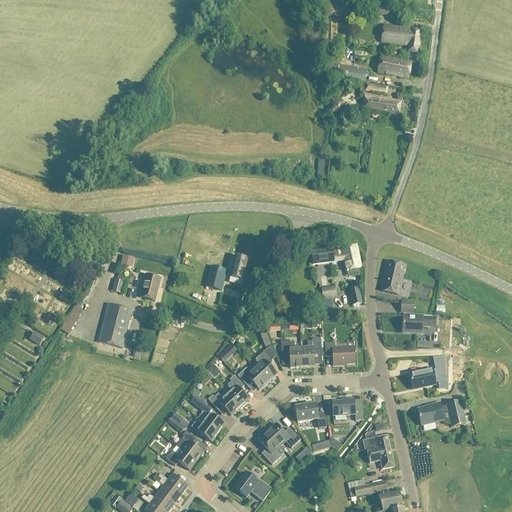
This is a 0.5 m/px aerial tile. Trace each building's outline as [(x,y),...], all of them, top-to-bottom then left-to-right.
[(335,0),(336,9),(348,8),(347,0),(335,0)] [(390,9),(376,7),(375,16),(382,17),(383,16),(389,17),(390,9)] [(408,59),(409,52),(416,53),(420,31),(383,26),(381,42),(409,46),(408,51),(406,51),(404,58),(408,59)] [(404,58),(404,61),(380,56),(377,72),(408,79),(411,63),(408,62),(408,59),(404,58)] [(338,66),(328,65),(327,77),(336,78),(338,66)] [(351,69),(349,80),(367,83),(368,71),(351,69)] [(374,85),(364,84),(362,84),(360,91),(365,91),(364,92),(380,94),(381,86),(374,85)] [(365,96),(363,109),(389,113),(389,115),(398,116),(401,101),(365,96)] [(343,103),(333,102),(332,112),(342,113),(343,103)] [(356,246),(341,249),(341,247),(334,249),(336,256),(333,256),(332,248),(311,251),(313,264),(334,261),(333,261),(339,261),(343,260),(345,271),(361,268),(356,246)] [(229,278),(242,281),(247,259),(234,256),(229,278)] [(404,266),(387,262),(380,291),(398,295),(404,266)] [(226,271),(209,267),(204,287),(221,291),(226,271)] [(117,287),(125,288),(126,275),(118,275),(117,287)] [(139,297),(154,301),(160,279),(145,275),(139,297)] [(359,288),(348,290),(351,306),(362,304),(359,288)] [(330,299),(319,302),(322,318),(334,316),(330,299)] [(72,329),(86,306),(79,301),(64,324),(72,329)] [(401,312),(412,313),(413,302),(401,302),(401,312)] [(108,304),(98,343),(121,349),(131,310),(108,304)] [(403,316),(402,333),(421,334),(422,327),(435,328),(436,318),(403,316)] [(162,328),(155,343),(171,351),(179,337),(162,328)] [(44,338),(33,332),(28,340),(39,346),(44,338)] [(300,348),(301,368),(307,368),(313,368),(313,354),(319,353),(318,339),(312,339),(312,342),(306,342),(307,348),(300,348)] [(145,351),(146,340),(138,340),(138,345),(131,345),(130,351),(145,351)] [(276,341),(270,343),(273,354),(280,352),(276,341)] [(301,368),(300,348),(294,349),(293,343),(288,343),(288,341),(280,341),(281,356),(289,355),(289,369),(295,369),(301,368)] [(155,343),(142,367),(159,375),(171,351),(155,343)] [(355,364),(354,347),(334,349),(334,343),(324,344),(325,358),(332,357),(333,367),(342,366),(342,365),(355,364)] [(256,361),(251,366),(267,383),(276,375),(267,365),(271,361),(263,352),(255,360),(256,361)] [(433,362),(434,370),(449,367),(447,359),(433,362)] [(245,369),(241,372),(237,376),(245,385),(249,381),(258,391),(267,383),(251,366),(247,370),(245,369)] [(345,379),(353,377),(350,366),(342,368),(345,379)] [(438,379),(435,379),(433,369),(409,374),(412,389),(439,384),(438,379)] [(227,386),(228,387),(224,391),(239,408),(248,400),(239,391),(244,387),(234,376),(229,380),(231,382),(227,386)] [(202,391),(204,388),(195,383),(189,395),(204,403),(209,395),(202,391)] [(66,389),(60,398),(76,408),(82,399),(66,389)] [(208,400),(217,410),(221,407),(228,413),(231,417),(239,408),(224,391),(223,392),(224,392),(220,396),(218,394),(213,398),(212,396),(208,400)] [(60,398),(53,408),(70,418),(76,408),(60,398)] [(354,409),(354,400),(346,400),(346,402),(332,403),(333,417),(354,415),(355,422),(363,421),(362,408),(354,409)] [(421,426),(444,421),(442,414),(449,413),(452,428),(465,425),(460,402),(447,405),(447,406),(441,408),(440,404),(431,406),(432,408),(426,409),(426,408),(418,410),(421,426)] [(318,429),(325,428),(323,414),(317,415),(315,405),(294,408),(297,423),(317,420),(318,429)] [(53,408),(47,418),(63,429),(70,418),(53,408)] [(203,423),(217,434),(224,425),(204,410),(201,414),(206,419),(203,423)] [(179,424),(185,428),(188,424),(174,412),(170,417),(179,424)] [(180,434),(185,428),(179,424),(170,417),(166,422),(180,434)] [(38,431),(33,437),(49,447),(56,437),(48,432),(51,428),(38,420),(34,428),(38,431)] [(217,434),(203,423),(200,427),(194,423),(191,428),(211,443),(217,434)] [(272,426),(266,432),(280,447),(285,442),(291,449),(300,441),(289,429),(284,433),(275,424),(272,427),(272,426)] [(382,424),(374,425),(375,432),(383,431),(382,424)] [(182,436),(183,438),(176,447),(180,450),(196,462),(203,453),(191,444),(195,439),(186,432),(182,436)] [(280,447),(266,432),(260,437),(260,438),(257,441),(266,450),(261,454),(272,466),(280,457),(275,452),(280,447)] [(365,450),(388,445),(386,437),(386,435),(363,440),(365,450)] [(33,437),(27,446),(43,457),(49,447),(33,437)] [(88,438),(80,448),(99,462),(107,452),(88,438)] [(388,445),(365,450),(369,464),(380,462),(380,463),(382,470),(393,468),(388,445)] [(27,446),(22,456),(38,466),(43,457),(27,446)] [(80,448),(73,458),(92,472),(99,462),(80,448)] [(171,453),(169,456),(167,456),(165,459),(175,467),(178,463),(189,471),(196,462),(180,450),(177,455),(173,453),(171,453)] [(21,455),(15,466),(31,476),(38,466),(22,456),(21,455)] [(69,469),(65,474),(85,489),(88,484),(69,469)] [(246,498),(250,493),(262,502),(271,490),(259,480),(257,482),(245,473),(233,489),(246,498)] [(157,478),(181,496),(188,486),(172,474),(168,480),(159,474),(157,478)] [(181,496),(157,478),(155,476),(153,479),(163,487),(158,493),(174,505),(181,496)] [(369,485),(364,486),(363,480),(352,482),(353,488),(348,489),(350,499),(355,498),(371,494),(369,485)] [(381,511),(384,511),(402,508),(398,491),(389,493),(388,490),(387,491),(385,482),(369,485),(371,494),(378,493),(381,511)] [(140,493),(143,488),(138,484),(134,489),(140,493)] [(119,511),(130,511),(132,510),(130,508),(130,507),(121,501),(122,500),(112,493),(106,501),(110,504),(109,505),(115,509),(119,511)] [(168,511),(174,505),(158,493),(154,499),(149,495),(146,498),(165,511),(168,511)] [(0,511),(9,511),(8,511),(5,510),(10,502),(0,495),(0,511)] [(165,511),(146,498),(143,495),(141,499),(149,505),(144,511),(145,511),(165,511)]
